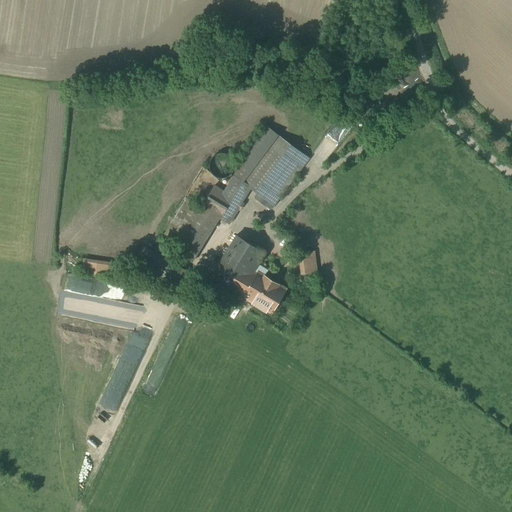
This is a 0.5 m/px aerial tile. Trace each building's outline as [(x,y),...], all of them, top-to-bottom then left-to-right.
[(287,142),(266,126),(239,162),(241,164),(234,176),(241,180),(251,188),(257,193),(255,196),(255,198),(269,208),(271,208),(309,158),(287,142)] [(229,156),(225,153),(221,152),(217,153),(213,155),(210,158),(209,162),(208,165),(209,169),(211,171),(214,174),(220,177),(224,176),(228,174),(230,172),(232,169),(233,163),(232,159),(229,156)] [(234,176),(224,191),(242,203),(251,188),(241,180),(234,176)] [(224,191),(214,186),(201,207),(202,207),(219,218),(229,224),(238,209),(240,210),(244,204),(242,203),(224,191)] [(201,208),(191,202),(185,210),(186,211),(196,217),(201,208)] [(180,243),(175,251),(192,262),(219,218),(202,207),(201,208),(196,217),(185,234),(180,243)] [(175,228),(185,234),(196,217),(186,211),(175,228)] [(185,234),(175,228),(172,234),(168,232),(167,234),(180,243),(185,234)] [(237,235),(205,286),(234,303),(239,294),(254,270),(265,252),(237,235)] [(143,246),(140,251),(182,275),(185,270),(143,246)] [(182,275),(140,251),(132,264),(175,289),(182,275)] [(126,265),(83,258),(81,272),(124,279),(126,265)] [(285,289),(254,270),(239,294),(271,313),(285,289)]
